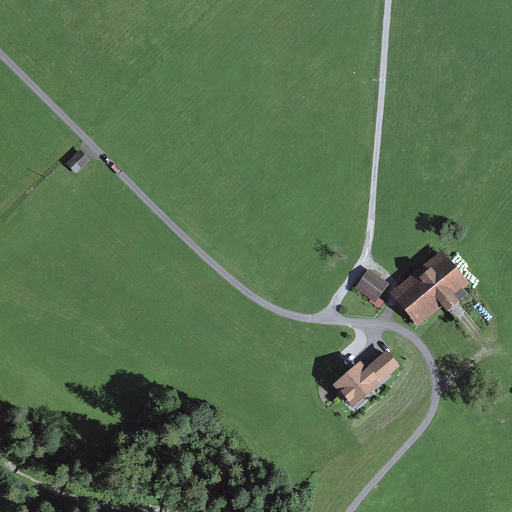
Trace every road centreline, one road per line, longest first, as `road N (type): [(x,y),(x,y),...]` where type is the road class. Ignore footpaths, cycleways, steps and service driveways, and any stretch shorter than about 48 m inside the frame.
road 1 (track): [(390,0),(365,262),(325,319)]
road 2 (track): [(325,319),(399,329),(424,349),(435,377),(430,416),(349,511)]
